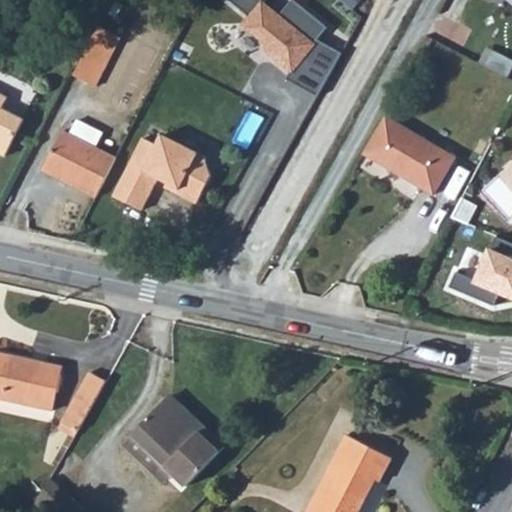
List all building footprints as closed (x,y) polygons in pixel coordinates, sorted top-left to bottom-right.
[(235,0),(253,15),(266,0),(235,0)] [(290,76),(318,93),(345,49),(322,35),(331,21),(296,0),(289,0),(265,39),(300,61),(290,76)] [(71,83),(92,94),(115,48),(94,37),(71,83)] [(0,155),(5,157),(23,120),(2,110),(8,99),(0,94),(0,155)] [(364,159),(434,198),(455,160),(385,121),(364,159)] [(96,200),(116,162),(96,152),(103,137),(76,123),(69,137),(63,135),(43,173),(96,200)] [(143,141),(113,199),(142,214),(158,182),(167,187),(178,192),(176,197),(197,207),(211,180),(204,160),(162,138),(157,148),(143,141)] [(178,192),(167,187),(165,191),(176,197),(178,192)] [(495,295),(511,301),(511,244),(491,237),(472,277),(455,270),(449,286),(491,304),(495,295)] [(27,362),(29,354),(0,348),(0,396),(35,404),(39,387),(48,389),(53,368),(27,362)] [(27,362),(53,368),(55,361),(29,354),(27,362)] [(74,419),(101,373),(84,363),(58,410),(74,419)] [(162,391),(194,423),(199,419),(166,386),(162,391)] [(35,404),(44,406),(48,389),(39,387),(35,404)] [(127,425),(166,463),(179,477),(218,438),(199,419),(194,423),(162,391),(127,425)] [(127,425),(118,433),(157,472),(166,463),(127,425)] [(301,508),(307,511),(356,511),(351,509),(371,473),(377,475),(390,452),(344,427),(301,508)]
